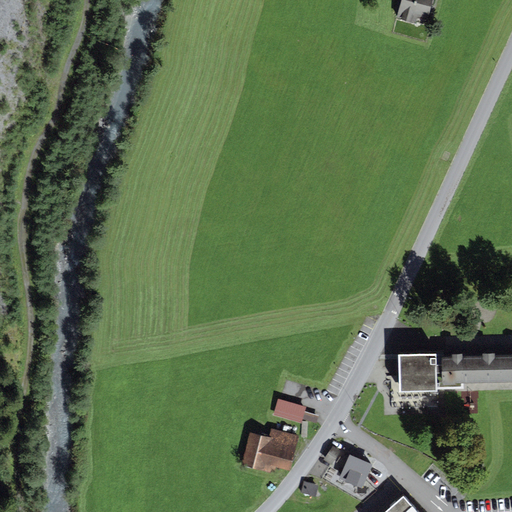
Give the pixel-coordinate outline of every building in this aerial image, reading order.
[(417,14),(424,16),(428,5),(411,0),(401,0),(397,16),(415,21),(417,14)] [(442,159),(445,151),(439,148),(436,156),(442,159)] [(511,377),(511,354),(493,355),(493,352),(483,352),(484,356),(443,357),(443,362),(436,362),(436,351),(398,352),(399,376),(399,390),(437,389),(437,387),(462,386),(462,379),(511,377)] [(392,408),(438,407),(437,389),(399,390),(399,376),(390,376),(392,408)] [(315,421),(317,417),(302,413),(304,407),(279,400),(275,414),(300,421),(301,417),(315,421)] [(476,429),(471,423),(467,426),(472,433),(476,429)] [(273,470),(275,464),(289,468),(297,436),(254,425),(244,463),(273,470)] [(333,447),(325,459),(331,462),(339,451),(333,447)] [(350,452),(340,476),(363,486),(373,462),(350,452)] [(301,492),(312,495),(314,490),(315,484),(304,481),(301,492)] [(382,511),(419,511),(403,494),(382,511)]
